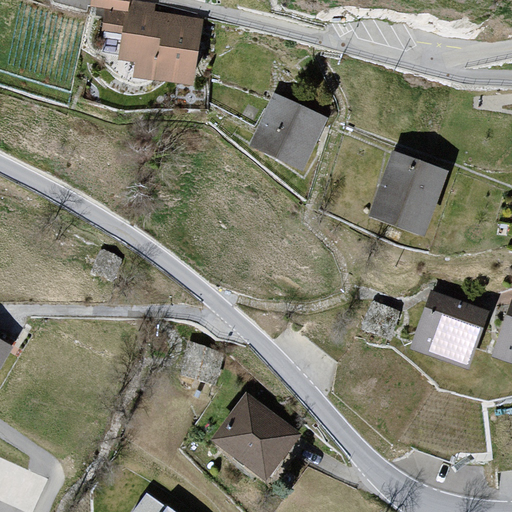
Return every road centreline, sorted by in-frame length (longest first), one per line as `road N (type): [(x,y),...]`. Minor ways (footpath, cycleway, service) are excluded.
road 1 (tertiary): [(447,511),(391,486),(216,300),(129,235),(0,164)]
road 2 (residential): [(430,65),(160,0)]
